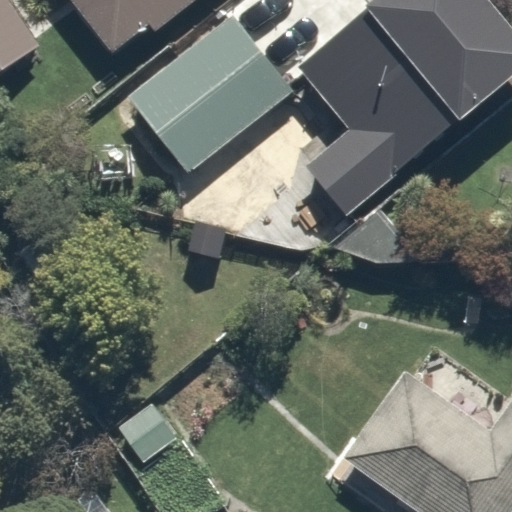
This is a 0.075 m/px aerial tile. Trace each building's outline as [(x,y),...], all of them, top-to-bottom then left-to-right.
[(187,0),(59,0),(99,47),(133,19),(146,34),(187,0)] [(348,0),(340,8),(442,115),(511,48),(511,31),(482,0),(348,0)] [(0,64),(28,47),(0,1),(0,64)] [(286,93),(214,4),(103,95),(175,183),(286,93)] [(442,115),(340,8),(275,70),(332,130),(286,175),(330,221),(442,115)] [(403,355),(332,458),(410,511),(487,511),(511,476),(511,384),(491,415),(403,355)]
